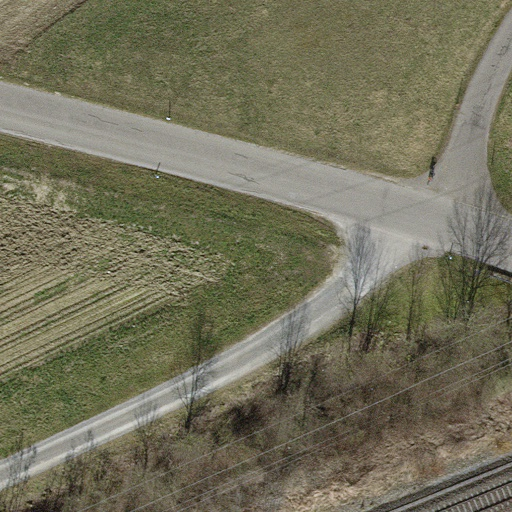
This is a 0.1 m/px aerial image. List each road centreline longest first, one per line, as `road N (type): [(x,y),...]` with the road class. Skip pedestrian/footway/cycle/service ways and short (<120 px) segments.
road 1 (track): [(511,46),(433,219),(351,288),(250,356),(0,476)]
road 2 (unclassified): [(0,109),(433,219),(511,248)]
